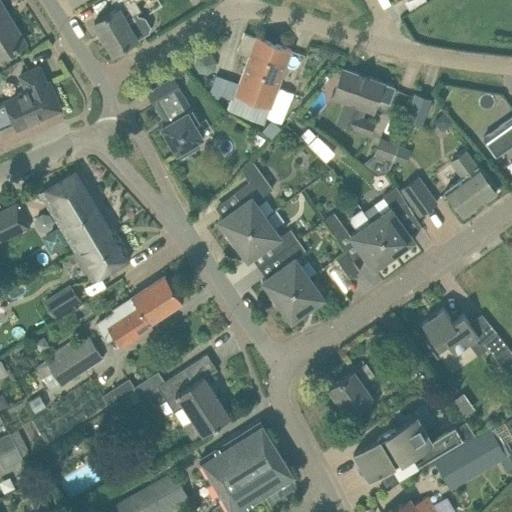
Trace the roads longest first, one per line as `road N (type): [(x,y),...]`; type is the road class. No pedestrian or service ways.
road 1 (residential): [(280,365),(511,203)]
road 2 (residential): [(280,365),(170,214)]
road 3 (residential): [(343,511),(277,401),(280,365)]
road 4 (residential): [(238,1),(100,81)]
road 5 (residential): [(511,68),(360,37)]
road 6 (residential): [(360,37),(238,1)]
